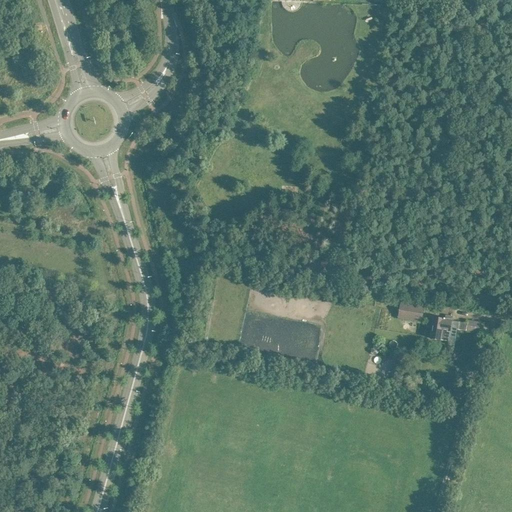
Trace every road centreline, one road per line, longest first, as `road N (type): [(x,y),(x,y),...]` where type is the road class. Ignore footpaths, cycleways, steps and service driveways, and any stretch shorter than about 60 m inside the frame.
road 1 (tertiary): [(103,152),(148,318),(95,511)]
road 2 (unclassified): [(121,112),(159,82),(168,62),(173,42),(163,0)]
